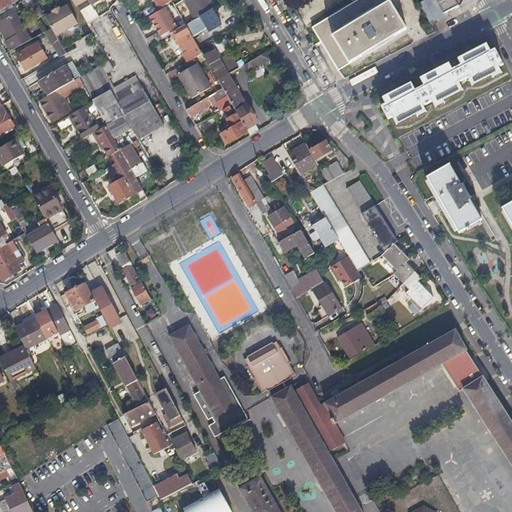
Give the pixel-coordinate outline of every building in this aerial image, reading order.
[(52,26),(47,16),(37,0),(35,0),(31,3),(46,30),(52,26)] [(215,6),(211,0),(185,0),(196,18),(214,7),(215,6)] [(338,70),(406,28),(389,0),(357,0),(312,28),(338,70)] [(425,0),(419,4),(429,21),(434,18),(444,13),(459,6),(455,0),(425,0)] [(52,26),(57,35),(78,22),(68,4),(61,8),(60,6),(53,10),(54,12),(47,16),(52,26)] [(176,24),(166,7),(151,16),(159,30),(161,33),(176,24)] [(216,11),(214,7),(196,18),(186,24),(193,36),(207,28),(202,19),(216,11)] [(0,20),(0,24),(14,49),(31,38),(16,11),(0,20)] [(174,29),(185,22),(183,19),(176,24),(161,33),(159,30),(147,37),(150,43),(174,29)] [(193,36),(186,24),(185,22),(174,29),(178,37),(181,36),(188,49),(184,52),(189,60),(202,51),(193,36)] [(52,43),(53,42),(59,39),(57,35),(52,26),(46,30),(45,30),(52,43)] [(53,42),(61,56),(67,52),(64,48),(59,39),(53,42)] [(27,69),(47,57),(38,42),(18,53),(27,69)] [(463,65),(458,67),(465,80),(469,78),(473,85),(492,76),(493,78),(502,74),(499,67),(504,65),(495,49),(491,51),(487,44),(459,58),(463,65)] [(219,79),(227,74),(240,67),(236,60),(225,67),(215,50),(205,55),(219,79)] [(270,60),(265,52),(244,65),(248,72),(270,60)] [(211,86),(197,62),(180,72),(194,96),(211,86)] [(465,80),(458,67),(454,70),(450,63),(421,78),(424,85),(420,88),(428,104),(432,101),(436,107),(445,103),(444,101),(464,91),(460,82),(465,80)] [(121,148),(137,176),(148,170),(144,161),(141,162),(131,143),(130,144),(128,139),(124,141),(120,134),(157,113),(138,79),(114,93),(112,90),(115,88),(102,64),(81,76),(84,82),(89,91),(94,100),(102,115),(108,124),(121,148)] [(49,95),(75,80),(65,65),(40,79),(49,95)] [(252,135),(261,130),(227,74),(219,79),(223,86),(233,102),(244,120),(252,135)] [(46,97),(41,99),(53,119),(71,108),(64,95),(84,82),(81,76),(75,80),(49,95),(46,97)] [(37,81),(46,97),(49,95),(40,79),(37,81)] [(428,104),(420,88),(415,90),(412,83),(384,97),(387,104),(383,106),(389,119),(394,116),(397,124),(417,115),(418,116),(427,112),(424,106),(428,104)] [(221,109),(233,102),(223,86),(187,107),(192,114),(216,100),(221,109)] [(72,113),(86,137),(96,131),(101,128),(96,119),(102,115),(94,100),(72,113)] [(243,121),(244,120),(233,102),(221,109),(218,111),(223,119),(227,118),(230,124),(232,127),(222,132),(228,142),(248,130),(243,121)] [(15,124),(3,104),(0,105),(0,132),(0,133),(15,124)] [(109,155),(112,154),(121,148),(108,124),(101,128),(96,131),(109,155)] [(221,129),(222,132),(232,127),(230,124),(221,129)] [(0,155),(5,164),(25,152),(16,137),(0,146),(0,155)] [(327,139),(310,149),(315,159),(332,149),(327,139)] [(307,144),(290,154),(301,174),(319,164),(315,159),(310,149),(307,144)] [(120,201),(144,188),(137,176),(121,148),(112,154),(117,162),(125,177),(110,186),(120,201)] [(180,167),(187,164),(180,152),(174,155),(180,167)] [(271,182),(283,175),(272,155),(260,162),(271,182)] [(329,181),(343,172),(336,160),(321,169),(329,181)] [(95,163),(87,168),(91,174),(99,170),(95,163)] [(481,220),(449,166),(428,178),(460,233),(481,220)] [(245,180),(241,172),(234,176),(249,204),(256,200),(245,180)] [(261,172),(255,176),(260,185),(266,182),(261,172)] [(245,180),(256,200),(264,214),(272,210),(253,176),(245,180)] [(362,213),(375,205),(359,180),(347,187),(362,213)] [(316,200),(326,217),(339,239),(343,245),(349,255),(357,269),(369,261),(324,184),(311,192),(316,200)] [(34,195),(47,217),(63,208),(50,186),(34,195)] [(16,215),(9,201),(3,205),(10,218),(16,215)] [(511,203),(503,208),(511,223),(511,203)] [(394,242),(397,240),(375,205),(362,213),(384,251),(394,242)] [(288,226),(295,222),(286,207),(270,216),(281,236),(291,231),(288,226)] [(206,342),(266,312),(226,231),(206,241),(193,214),(171,225),(175,233),(162,239),(172,260),(167,262),(206,342)] [(323,215),(311,222),(326,246),(339,239),(326,217),(325,218),(323,215)] [(38,250),(59,238),(55,231),(47,217),(42,220),(45,225),(42,231),(41,229),(29,236),(38,250)] [(0,246),(7,242),(12,239),(7,230),(2,232),(0,229),(0,222),(2,222),(0,218),(0,246)] [(315,252),(301,229),(280,242),(284,251),(299,243),(307,257),(309,257),(315,252)] [(339,239),(326,246),(325,247),(329,253),(343,245),(339,239)] [(0,246),(0,268),(0,269),(0,272),(3,278),(21,267),(7,242),(0,246)] [(409,259),(394,242),(384,251),(383,252),(382,255),(383,255),(395,269),(406,261),(409,259)] [(131,260),(125,249),(117,253),(123,264),(131,260)] [(357,270),(357,269),(349,255),(329,267),(334,275),(337,273),(341,279),(346,287),(362,277),(357,270)] [(406,261),(395,269),(393,272),(402,283),(403,284),(415,272),(406,261)] [(141,303),(151,298),(143,282),(142,283),(131,264),(123,268),(141,303)] [(288,275),(294,287),(301,282),(294,271),(288,275)] [(294,287),(293,287),(298,296),(312,287),(320,282),(323,281),(318,272),(302,282),(301,282),(294,287)] [(421,278),(415,272),(403,284),(407,289),(404,291),(418,308),(432,296),(418,280),(421,278)] [(323,281),(320,282),(327,294),(330,292),(332,295),(333,294),(325,279),(323,281)] [(70,311),(95,299),(94,296),(91,292),(88,285),(86,282),(61,294),(70,311)] [(320,282),(312,287),(329,315),(337,310),(334,305),(337,304),(338,303),(333,294),(332,295),(330,292),(327,294),(320,282)] [(103,286),(91,292),(94,296),(95,299),(102,313),(109,327),(121,321),(103,286)] [(58,303),(48,308),(59,331),(60,333),(71,327),(58,303)] [(381,310),(379,308),(376,303),(360,312),(364,319),(381,310)] [(48,308),(37,314),(38,316),(48,336),(59,331),(48,308)] [(17,328),(26,346),(27,348),(48,336),(38,316),(17,328)] [(88,332),(100,326),(96,319),(85,325),(88,332)] [(207,424),(214,436),(248,417),(244,411),(224,375),(219,378),(188,324),(169,334),(200,390),(193,394),(208,419),(212,417),(214,420),(207,424)] [(146,326),(137,330),(143,348),(152,345),(146,326)] [(354,330),(365,349),(372,345),(361,327),(354,330)] [(351,358),(365,349),(354,330),(353,328),(338,336),(351,358)] [(456,330),(326,404),(337,423),(442,363),(458,389),(463,385),(511,464),(511,420),(474,359),(471,360),(465,350),(467,349),(456,330)] [(270,389),(285,380),(284,378),(290,374),(292,368),(276,340),(260,349),(259,348),(251,352),(251,354),(247,356),(248,358),(244,360),(249,368),(252,367),(254,371),(251,373),(254,377),(257,376),(264,390),(268,387),(270,389)] [(134,380),(136,379),(131,368),(118,343),(105,349),(112,363),(114,363),(135,404),(144,399),(134,380)] [(26,346),(0,357),(0,359),(10,379),(36,366),(27,348),(26,346)] [(273,395),(272,395),(335,511),(362,511),(328,452),(344,443),(323,405),(320,407),(307,384),(295,391),(292,385),(273,395)] [(77,398),(89,392),(85,385),(74,391),(77,398)] [(179,420),(163,389),(154,393),(163,413),(159,415),(165,426),(179,420)] [(121,413),(126,422),(134,418),(135,421),(152,412),(147,401),(121,413)] [(118,416),(105,422),(144,500),(157,494),(153,486),(118,416)] [(154,452),(169,445),(164,435),(161,430),(159,431),(154,421),(141,428),(154,452)] [(194,453),(185,434),(169,442),(179,461),(194,453)] [(0,472),(11,467),(4,453),(0,444),(0,472)] [(153,486),(157,494),(160,499),(189,484),(185,476),(176,481),(173,476),(153,486)] [(280,511),(260,476),(240,487),(253,511),(280,511)] [(15,494),(0,501),(0,508),(1,511),(9,507),(10,511),(31,511),(21,486),(19,482),(11,486),(15,494)] [(183,508),(185,511),(230,511),(218,489),(183,508)]
